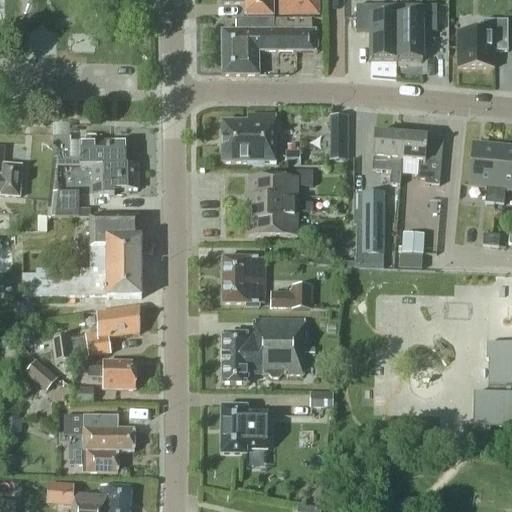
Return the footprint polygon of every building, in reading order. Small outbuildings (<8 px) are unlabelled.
[(269,16),(269,0),(221,0),(222,5),(245,5),(245,16),(269,16)] [(309,0),(309,15),(321,15),(321,0),(309,0)] [(356,7),(356,34),(370,34),(370,62),(396,63),(396,7),(356,7)] [(396,7),(396,63),(422,63),(422,34),(436,34),(436,7),(396,7)] [(236,21),(236,32),(222,32),(222,78),(259,78),(259,54),(319,54),(319,32),(274,32),(273,20),(236,21)] [(456,34),(457,70),(493,70),(493,53),(507,53),(507,21),(481,22),(481,33),(456,34)] [(222,165),(247,165),(247,169),(276,168),(276,118),(247,118),(247,125),(222,125),(222,165)] [(401,179),(402,162),(399,162),(401,137),(375,135),(373,160),(388,161),(386,178),(401,179)] [(53,139),(53,159),(56,160),(56,168),(91,168),(91,170),(126,169),(126,167),(125,143),(101,144),(101,137),(85,137),(85,144),(80,144),(80,160),(69,160),(69,140),(53,139)] [(427,139),(401,137),(399,162),(402,162),(419,163),(417,180),(426,181),(425,186),(439,188),(443,144),(427,143),(427,139)] [(485,205),(494,206),(500,149),(472,146),(468,187),(487,189),(485,205)] [(0,197),(19,199),(21,168),(3,167),(4,150),(0,149),(0,197)] [(504,207),(505,191),(511,191),(511,149),(500,149),(494,206),(504,207)] [(299,153),(284,153),(284,169),(299,169),(299,153)] [(136,167),(126,167),(126,169),(91,170),(92,198),(114,198),(114,193),(137,193),(136,167)] [(248,179),(248,205),(297,205),(298,189),(312,189),(312,173),(296,173),(296,179),(248,179)] [(78,219),(77,194),(52,194),(48,220),(78,219)] [(360,198),(353,197),(353,229),(355,229),(354,265),(356,265),(356,271),(393,272),(396,224),(382,222),(382,218),(383,195),(360,195),(360,198)] [(312,205),(297,205),(248,205),(248,239),(312,239),(312,230),(297,230),(297,214),(312,215),(312,205)] [(37,234),(46,235),(46,218),(37,218),(37,234)] [(107,300),(140,300),(140,241),(138,241),(138,220),(90,220),(90,272),(35,272),(35,277),(22,277),(22,298),(107,298),(107,300)] [(402,235),(401,255),(422,256),(423,237),(402,235)] [(490,249),(491,237),(483,236),(482,248),(490,249)] [(498,237),(491,237),(490,249),(496,250),(497,250),(499,238),(498,237)] [(223,306),(264,306),(264,261),(222,260),(223,306)] [(269,295),(269,312),(310,313),(311,288),(291,288),(291,295),(269,295)] [(52,341),(55,364),(111,356),(109,339),(140,335),(139,310),(97,316),(97,337),(70,340),(70,338),(52,341)] [(253,338),(221,337),(221,387),(247,386),(248,377),(270,376),(272,379),(278,379),(280,377),(304,378),(304,323),(253,322),(253,338)] [(511,346),(485,346),(485,362),(488,362),(487,396),(473,396),(472,433),(488,433),(488,429),(511,429),(511,346)] [(23,376),(44,394),(55,381),(34,363),(23,376)] [(134,393),(134,372),(131,372),(131,366),(102,365),(102,369),(88,368),(88,379),(102,379),(102,392),(134,393)] [(92,390),(72,389),(71,406),(92,407),(92,390)] [(308,405),(308,411),(309,411),(331,411),(331,396),(308,395),(308,405)] [(221,409),(220,456),(246,457),(246,452),(266,452),(266,414),(246,414),(246,409),(221,409)] [(21,434),(22,422),(16,417),(7,417),(2,421),(1,433),(5,439),(15,439),(21,434)] [(134,454),(134,431),(117,431),(118,419),(83,418),(83,454),(74,454),(74,464),(70,464),(70,468),(83,468),(83,475),(117,475),(117,454),(134,454)] [(0,483),(0,496),(11,497),(11,484),(0,483)] [(74,497),(73,511),(128,511),(130,490),(106,489),(101,489),(100,499),(74,497)]
